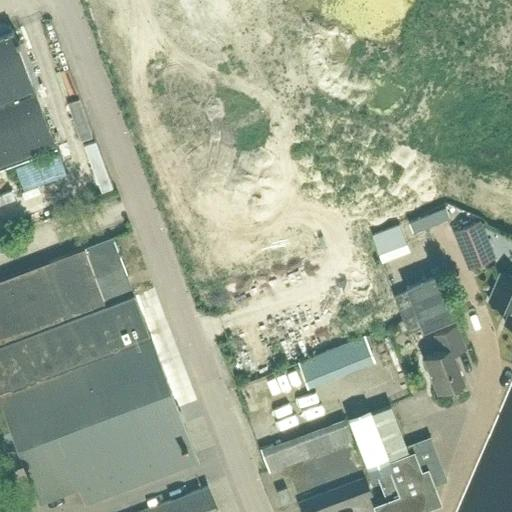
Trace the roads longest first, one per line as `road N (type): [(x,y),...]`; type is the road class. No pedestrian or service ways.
road 1 (unclassified): [(259,511),(62,0)]
road 2 (unclassified): [(437,511),(482,402),(488,361),(446,236)]
